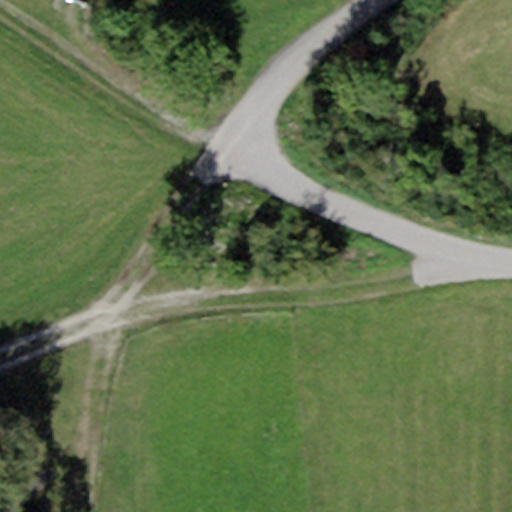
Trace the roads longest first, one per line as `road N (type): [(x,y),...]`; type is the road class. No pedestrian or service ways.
road 1 (track): [(125,320),(178,225),(248,148),(249,126),(280,75),(375,0)]
road 2 (track): [(511,274),(383,280),(125,320)]
road 3 (track): [(511,273),(309,194),(261,166),(248,148)]
road 4 (track): [(0,6),(126,90),(248,148)]
road 5 (track): [(125,320),(0,373)]
